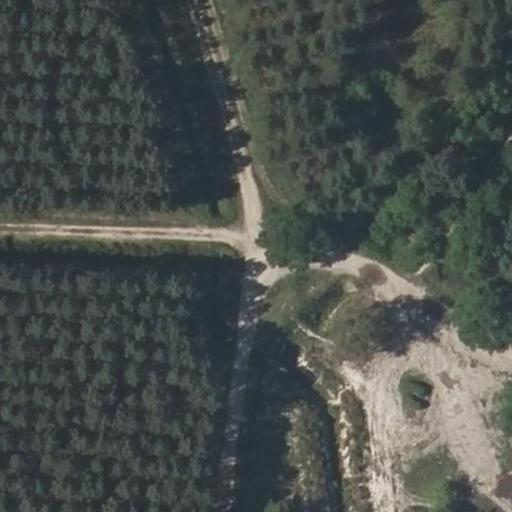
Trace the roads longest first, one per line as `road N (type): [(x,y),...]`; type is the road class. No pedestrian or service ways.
road 1 (track): [(511,352),(357,264),(328,259),(272,269),(257,279),(253,299),(224,511)]
road 2 (track): [(257,279),(260,234),(249,185),(193,0)]
road 3 (track): [(253,299),(326,336),(380,395),(391,511)]
road 4 (track): [(260,234),(0,226)]
